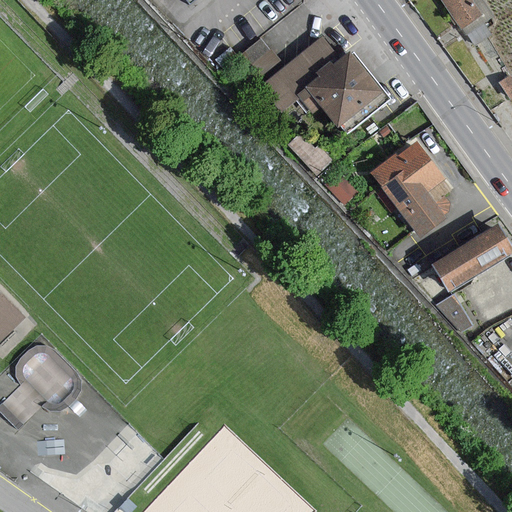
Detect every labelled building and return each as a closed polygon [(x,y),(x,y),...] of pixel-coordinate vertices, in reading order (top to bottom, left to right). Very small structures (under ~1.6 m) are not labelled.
[(440,0),(459,28),(479,14),(469,0),(440,0)] [(261,33),(241,51),(261,74),(281,56),(261,33)] [(278,112),(295,98),(340,60),(320,37),(258,89),(278,112)] [(346,55),(340,60),(295,98),(309,115),(316,109),(334,131),(378,94),(346,55)] [(511,77),(499,85),(510,103),(511,102),(511,77)] [(412,143),(370,174),(418,239),(443,221),(424,195),(441,182),(412,143)] [(344,205),(356,192),(336,173),(324,186),(344,205)] [(492,228),(430,267),(447,296),(510,256),(492,228)] [(0,298),(0,332),(18,316),(0,298)]
